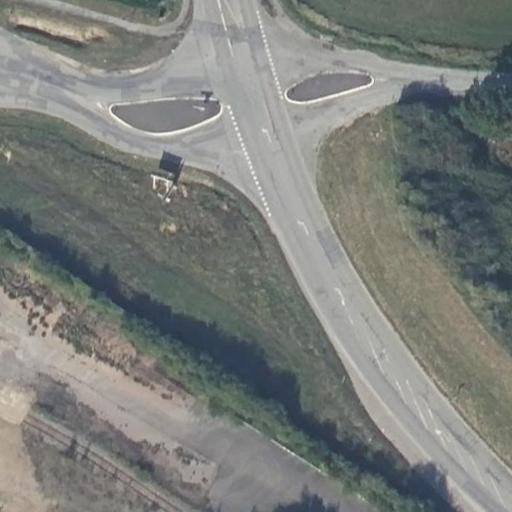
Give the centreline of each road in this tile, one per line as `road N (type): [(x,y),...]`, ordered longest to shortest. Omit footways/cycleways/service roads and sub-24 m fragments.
road 1 (tertiary): [(269,140),(374,346),(511,492)]
road 2 (unclassified): [(72,97),(132,144),(203,150),(269,140)]
road 3 (unclassified): [(436,81),(315,60),(240,71)]
road 4 (unclassified): [(269,140),(351,102),(436,81)]
road 5 (unclassified): [(240,71),(72,97)]
